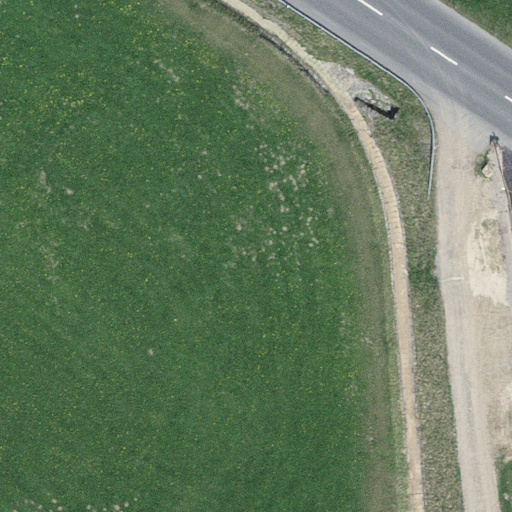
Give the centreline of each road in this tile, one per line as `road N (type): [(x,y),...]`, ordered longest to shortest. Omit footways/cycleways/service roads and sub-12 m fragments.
road 1 (track): [(482,511),(452,177),(454,137),(483,82)]
road 2 (primary): [(511,100),(360,0)]
